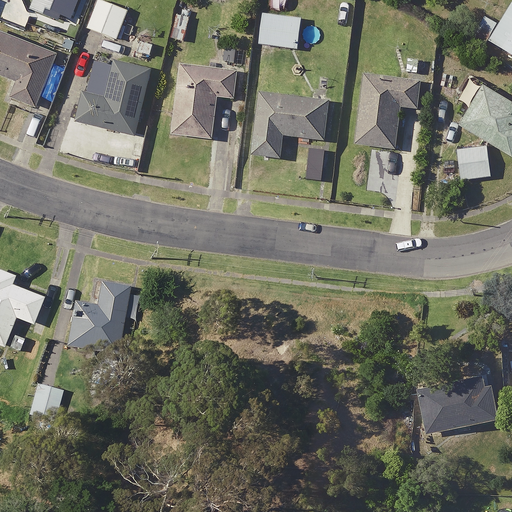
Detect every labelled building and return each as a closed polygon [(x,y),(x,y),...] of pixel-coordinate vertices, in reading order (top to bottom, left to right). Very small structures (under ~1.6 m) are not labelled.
[(134,0),(94,0),(84,25),(117,40),(134,0)] [(511,1),(510,0),(495,23),(483,16),(474,30),(511,54),(511,1)] [(188,10),(176,7),(169,36),(181,40),(188,10)] [(298,17),(258,12),(255,43),(295,48),(298,17)] [(55,51),(0,29),(0,73),(12,78),(5,94),(33,105),(55,51)] [(148,67),(108,57),(99,95),(81,90),(74,119),(132,133),(148,67)] [(234,68),(177,61),(168,131),(208,137),(214,94),(230,96),(234,68)] [(417,77),(359,71),(352,142),(392,147),(397,104),(414,106),(417,77)] [(511,100),(480,82),(456,123),(510,155),(511,150),(511,100)] [(325,98),(256,90),(249,153),(277,156),(280,133),(321,137),(325,98)] [(487,176),(484,144),(455,146),(457,179),(487,176)] [(10,272),(0,268),(0,344),(11,316),(29,323),(40,294),(6,281),(10,272)] [(65,344),(73,346),(71,360),(89,363),(92,349),(114,353),(126,285),(91,279),(87,302),(73,299),(65,344)] [(494,415),(484,369),(415,384),(425,431),(494,415)] [(60,389),(34,382),(26,414),(52,420),(60,389)]
